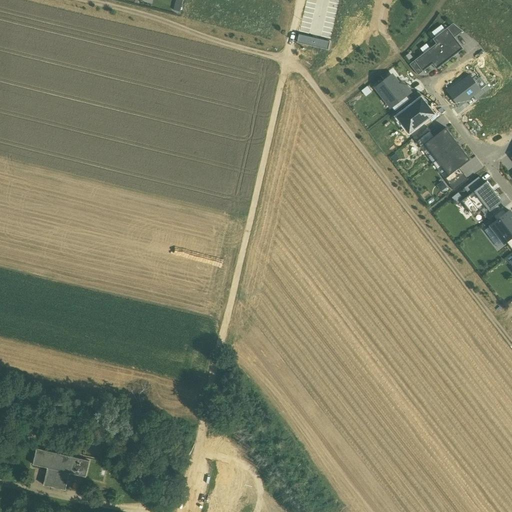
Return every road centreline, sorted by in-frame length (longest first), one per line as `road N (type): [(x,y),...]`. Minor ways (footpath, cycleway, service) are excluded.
road 1 (track): [(194,457),(301,0)]
road 2 (track): [(141,511),(0,483)]
